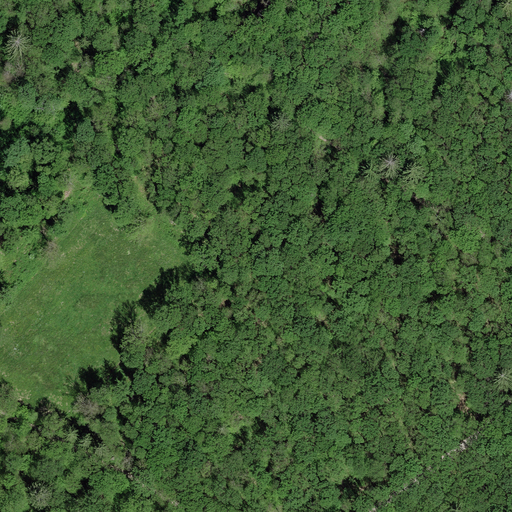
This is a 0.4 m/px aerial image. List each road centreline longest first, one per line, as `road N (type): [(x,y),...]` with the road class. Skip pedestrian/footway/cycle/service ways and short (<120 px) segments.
road 1 (track): [(136,0),(239,79),(511,251)]
road 2 (track): [(371,511),(511,403)]
